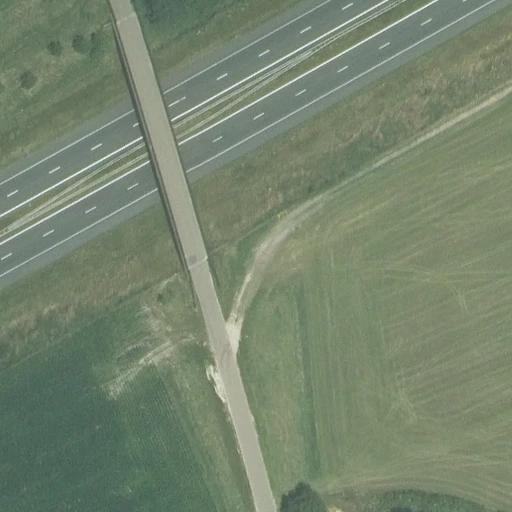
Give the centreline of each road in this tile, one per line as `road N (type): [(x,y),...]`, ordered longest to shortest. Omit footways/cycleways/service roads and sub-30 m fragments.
road 1 (motorway): [(0,262),(467,0)]
road 2 (unclassified): [(268,511),(118,0)]
road 3 (motorway): [(354,0),(0,196)]
